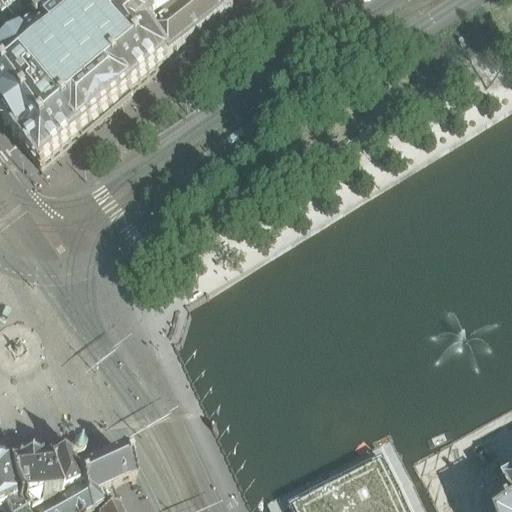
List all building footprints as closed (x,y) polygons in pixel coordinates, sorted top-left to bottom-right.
[(40,37),(86,0),(0,0),(0,72),(42,39),(40,37)] [(168,68),(125,0),(86,0),(40,37),(42,39),(0,72),(0,119),(9,133),(20,147),(20,146),(41,175),(79,143),(79,144),(132,100),(131,99),(168,68)] [(224,21),(215,0),(125,0),(168,68),(183,56),(213,32),(213,31),(224,22),(224,21)] [(215,0),(224,21),(234,17),(230,9),(250,0),(215,0)] [(116,511),(113,506),(109,497),(113,495),(121,491),(129,488),(134,486),(120,455),(115,457),(107,461),(99,464),(95,466),(80,473),(75,475),(79,483),(76,485),(81,497),(63,506),(51,511),(116,511)] [(81,497),(76,485),(79,483),(75,475),(80,473),(78,469),(79,468),(80,466),(81,465),(81,463),(80,461),(79,460),(77,458),(75,458),(73,458),(71,459),(70,461),(69,463),(69,465),(47,467),(63,506),(81,497)] [(51,511),(63,506),(47,467),(7,472),(15,499),(20,511),(51,511)] [(292,511),(403,511),(384,470),(292,511)] [(0,511),(20,511),(15,499),(7,472),(4,472),(0,472),(0,511)] [(511,511),(511,490),(506,494),(507,497),(482,511),(511,511)]
